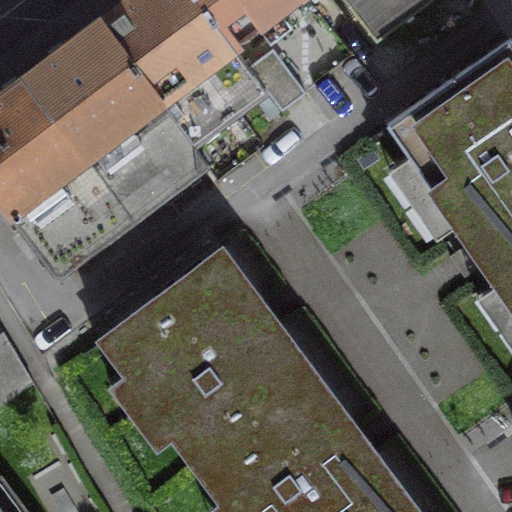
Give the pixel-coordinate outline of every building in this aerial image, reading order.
[(232,45),(198,0),(124,0),(98,20),(193,145),(267,90),(248,65),(232,45)] [(293,0),(198,0),(232,45),(293,0)] [(345,0),(376,39),(429,0),(345,0)] [(193,145),(98,20),(22,76),(131,221),(209,165),(193,145)] [(511,38),(511,37),(388,121),(511,300),(511,38)] [(248,65),(267,90),(278,106),(303,88),(273,47),(248,65)] [(131,221),(22,76),(0,92),(0,198),(57,276),(131,221)] [(317,376),(220,246),(101,337),(198,465),(317,376)] [(0,406),(32,382),(2,332),(0,333),(0,406)] [(317,376),(198,465),(233,511),(400,511),(413,503),(317,376)] [(27,511),(0,475),(0,511),(27,511)] [(419,511),(413,503),(400,511),(419,511)]
